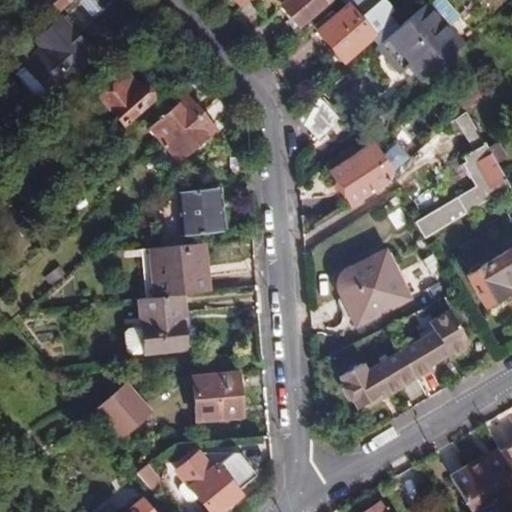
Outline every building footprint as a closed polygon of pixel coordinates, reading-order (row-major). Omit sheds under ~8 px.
[(46,0),(56,11),(68,0),(46,0)] [(232,0),(239,7),(246,0),(253,0),(258,6),(264,0),(274,0),(297,26),(326,0),(232,0)] [(431,0),(426,4),(448,28),(462,17),(446,0),(431,0)] [(316,30),(344,63),(375,37),(348,4),(316,30)] [(409,66),(422,80),(462,44),(448,28),(426,4),(378,47),(401,73),(409,66)] [(20,64),(50,99),(70,81),(69,79),(96,56),(84,43),(85,42),(71,26),(69,27),(59,15),(31,39),(39,47),(20,64)] [(151,100),(136,82),(135,83),(126,73),(97,97),(122,125),(151,100)] [(465,110),(486,92),(477,82),(456,100),(465,110)] [(186,96),(182,90),(169,100),(174,106),(186,96)] [(216,129),(186,96),(174,106),(148,129),(178,162),(203,140),(216,129)] [(340,120),(321,98),(298,119),(318,140),(340,120)] [(425,239),(510,187),(465,111),(456,119),(474,149),(462,156),(465,161),(461,163),(475,186),(414,222),(425,239)] [(216,129),(203,140),(208,145),(221,134),(216,129)] [(384,151),(397,167),(410,156),(398,140),(384,151)] [(352,206),(391,182),(393,174),(374,144),(330,171),(352,206)] [(185,235),(219,231),(214,187),(181,191),(185,235)] [(21,227),(12,234),(19,242),(28,234),(21,227)] [(183,294),(209,292),(204,243),(149,249),(154,297),(183,294)] [(511,248),(464,277),(483,309),(511,291),(511,248)] [(360,273),(389,258),(385,251),(355,265),(360,273)] [(440,266),(431,252),(421,259),(429,272),(440,266)] [(337,290),(338,293),(355,327),(409,299),(389,258),(360,273),(355,265),(351,269),(346,271),(342,275),(340,279),(338,282),(338,286),(337,290)] [(65,273),(60,268),(51,276),(55,282),(65,273)] [(183,294),(154,297),(139,299),(142,328),(145,354),(145,357),(187,352),(182,312),(185,312),(183,294)] [(402,352),(418,378),(433,370),(431,366),(452,353),(457,354),(466,349),(467,344),(470,342),(450,311),(430,323),(435,331),(402,352)] [(145,354),(142,328),(128,329),(124,333),(126,352),(130,356),(145,354)] [(418,378),(402,352),(368,373),(364,366),(341,379),(345,385),(344,390),(352,403),(357,404),(360,410),(363,408),(369,409),(377,403),(379,398),(388,393),(389,396),(418,378)] [(238,373),(192,376),(195,419),(241,416),(238,373)] [(149,413),(124,384),(97,408),(106,418),(122,436),(149,413)] [(112,445),(122,436),(106,418),(96,427),(112,445)] [(511,446),(501,453),(511,471),(511,446)] [(198,448),(174,468),(209,511),(218,511),(241,494),(237,490),(216,463),(202,447),(198,448)] [(216,463),(237,490),(257,474),(237,450),(232,450),(216,463)] [(511,511),(511,471),(501,453),(499,450),(483,459),(482,457),(450,475),(470,511),(474,511),(502,495),(511,510),(511,511)] [(162,485),(145,464),(135,472),(153,493),(162,485)] [(155,511),(143,497),(128,509),(129,511),(128,511),(155,511)] [(370,511),(380,505),(377,500),(358,511),(370,511)]
